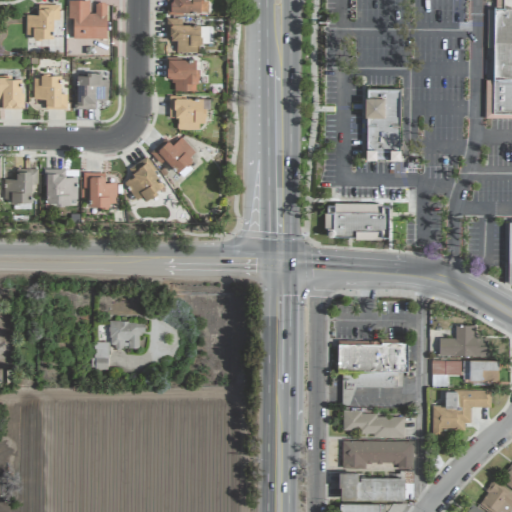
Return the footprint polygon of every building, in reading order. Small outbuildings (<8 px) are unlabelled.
[(72,39),(106,39),(106,3),(95,3),(95,13),(89,13),(89,0),(67,0),(67,18),(72,18),(72,39)] [(166,0),(166,13),(205,13),(204,0),(166,0)] [(511,0),(495,0),(495,11),(492,11),(491,112),(511,112),(511,0)] [(59,5),(37,4),(37,15),(25,15),(25,38),(53,38),(53,20),(59,20),(59,5)] [(166,52),(199,53),(199,25),(181,25),(181,19),(166,19),(166,52)] [(196,60),(166,59),(166,80),(174,80),(174,91),(195,91),(196,60)] [(95,109),(95,100),(107,100),(107,79),(99,79),(100,74),(73,73),(73,109),(95,109)] [(60,76),(32,76),(33,99),(45,99),(45,109),(66,109),(66,93),(61,94),(60,76)] [(20,109),(21,78),(0,77),(0,100),(1,100),(1,108),(20,109)] [(399,159),(400,89),(365,89),(365,159),(399,159)] [(169,118),(177,118),(177,130),(202,130),(202,98),(169,98),(169,118)] [(171,145),(165,138),(149,153),(160,164),(164,160),(176,173),(196,154),(180,137),(171,145)] [(128,169),(133,176),(124,182),(135,198),(141,195),(145,201),(154,196),(152,193),(163,185),(145,157),(128,169)] [(4,179),(3,199),(10,199),(10,202),(31,203),(31,184),(37,185),(37,169),(15,168),(15,179),(4,179)] [(76,199),(77,177),(65,177),(65,169),(45,169),(44,204),(69,205),(69,199),(76,199)] [(116,183),(104,182),(104,173),(82,173),(81,198),(88,198),(88,206),(116,206),(116,183)] [(388,206),(325,205),(325,237),(388,237),(388,206)] [(144,322),(109,321),(109,348),(138,348),(138,332),(144,332),(144,322)] [(439,338),(438,356),(487,357),(488,336),(475,335),(475,325),(455,325),(455,338),(439,338)] [(407,341),(407,371),(337,371),(338,344),(380,344),(380,341),(407,341)] [(107,370),(108,342),(92,342),(91,369),(107,370)] [(446,386),(446,374),(460,374),(460,360),(431,361),(431,386),(446,386)] [(498,360),(462,360),(462,381),(498,381),(498,360)] [(490,391),(445,391),(445,405),(431,405),(431,430),(464,431),(464,423),(470,423),(470,407),(490,407),(490,391)] [(342,434),(403,435),(403,414),(342,413),(342,434)] [(365,468),(365,463),(396,463),(397,469),(413,469),(413,441),(342,442),(342,468),(365,468)] [(511,465),(511,464),(499,480),(511,489),(511,465)] [(404,499),(404,477),(357,477),(357,472),(339,472),(339,499),(404,499)] [(497,511),(509,511),(511,509),(511,492),(492,480),(479,501),(497,511)] [(379,511),(380,504),(339,503),(338,511),(379,511)] [(482,511),(471,503),(464,511),(482,511)]
